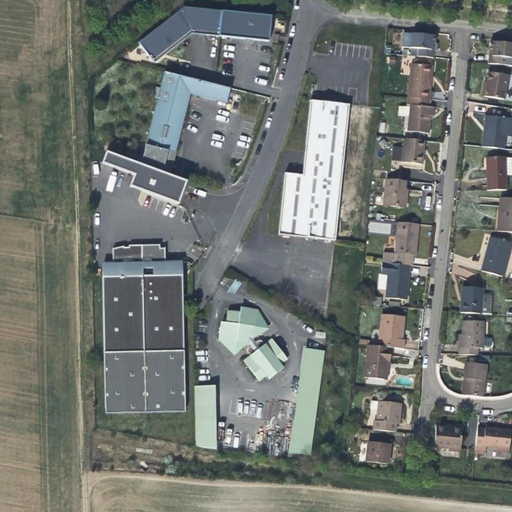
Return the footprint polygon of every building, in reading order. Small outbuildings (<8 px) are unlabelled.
[(271,16),(183,7),(137,43),(153,64),(192,34),(268,43),(271,16)] [(402,47),(410,48),(411,35),(403,34),(402,47)] [(410,48),(430,50),(430,43),(434,44),(435,37),(411,35),(410,48)] [(511,44),(491,42),(490,49),(494,50),(493,56),(489,56),(489,64),(505,65),(506,58),(511,58),(511,44)] [(430,50),(410,48),(410,56),(433,58),(434,50),(430,50)] [(411,64),(408,97),(429,100),(432,100),(433,92),(430,92),(431,81),(432,67),(411,64)] [(144,146),(173,154),(189,95),(224,105),(228,90),(163,73),(144,146)] [(487,83),(485,97),(505,99),(508,76),(489,73),(487,83)] [(410,105),(428,107),(429,100),(408,97),(407,97),(407,105),(410,105)] [(310,101),(305,151),(303,176),(284,174),(278,236),(317,240),(317,239),(335,241),(349,105),(310,101)] [(433,107),(428,107),(410,105),(407,132),(427,134),(429,116),(432,116),(433,113),(433,107)] [(511,118),(488,117),(487,132),(484,131),(482,148),(504,150),(506,136),(511,136),(511,118)] [(425,142),(404,140),(401,164),(422,166),(424,155),(425,142)] [(511,157),(505,158),(505,157),(485,158),(486,172),(487,191),(507,190),(506,175),(511,174),(511,157)] [(405,208),(406,196),(404,196),(404,190),(405,182),(387,180),(384,206),(405,208)] [(499,210),(499,217),(501,217),(501,232),(511,232),(511,198),(500,197),(499,210)] [(388,222),(378,221),(378,228),(387,229),(388,222)] [(383,264),(406,266),(410,267),(412,267),(413,256),(414,241),(417,241),(418,225),(397,223),(394,255),(384,254),(383,264)] [(488,248),(486,256),(490,257),(494,239),(491,238),(488,248)] [(511,244),(511,243),(494,239),(490,257),(486,256),(482,273),(503,278),(511,244)] [(103,415),(145,414),(183,413),(181,276),(164,277),(164,258),(163,249),(158,249),(158,245),(141,246),(127,246),(127,248),(122,248),(122,247),(110,250),(111,278),(101,278),(103,415)] [(164,277),(181,276),(181,258),(164,258),(164,277)] [(405,274),(406,266),(383,264),(382,275),(388,276),(385,299),(407,301),(409,274),(405,274)] [(229,292),(237,294),(240,281),(232,279),(229,292)] [(484,290),(465,289),(464,303),(460,303),(460,315),(482,317),(483,296),(484,290)] [(490,297),(483,296),(482,317),(491,317),(492,300),(491,299),(490,297)] [(247,345),(249,343),(255,340),(256,339),(259,310),(241,308),(241,313),(228,311),(227,324),(222,323),(219,341),(247,345)] [(382,316),(379,348),(391,349),(403,351),(404,342),(401,342),(402,330),(403,318),(382,316)] [(462,347),(459,347),(458,356),(478,357),(478,347),(484,348),(484,323),(463,323),(462,337),(462,347)] [(418,349),(419,341),(406,339),(405,347),(418,349)] [(260,382),(267,377),(282,365),(289,360),(273,340),(266,345),(251,356),(245,362),(260,382)] [(250,354),(251,356),(266,345),(265,343),(263,342),(260,342),(258,342),(257,343),(251,347),(250,348),(249,350),(249,352),(250,354)] [(365,379),(384,381),(386,364),(389,365),(391,349),(379,348),(368,347),(365,379)] [(246,394),(243,415),(290,421),(319,399),(325,352),(305,350),(299,388),(284,399),(246,394)] [(285,369),(282,365),(267,377),(270,380),(285,369)] [(464,375),(464,380),(467,380),(465,398),(483,400),(486,367),(465,365),(464,375)] [(194,385),(195,446),(210,448),(215,449),(213,384),(194,385)] [(376,423),(396,425),(399,425),(399,417),(401,405),(372,403),(371,403),(370,411),(377,412),(376,423)] [(396,425),(376,423),(374,423),(373,431),(396,433),(396,425)] [(436,428),(434,447),(460,450),(462,430),(451,429),(436,428)] [(485,429),(483,447),(509,450),(511,432),(500,431),(485,429)] [(391,445),(369,443),(367,463),(388,465),(389,456),(391,445)]
